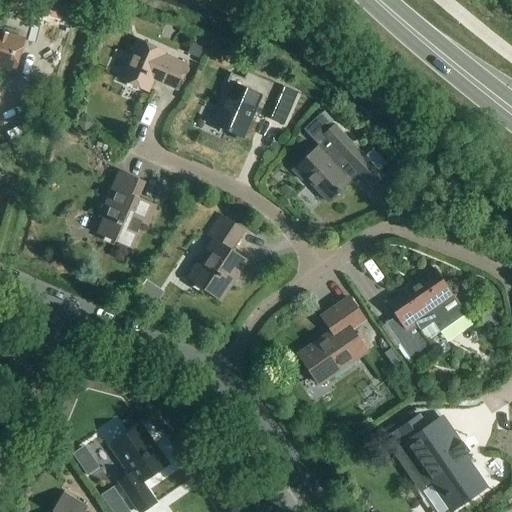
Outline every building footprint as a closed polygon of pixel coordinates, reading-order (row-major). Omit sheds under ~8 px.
[(1,0),(0,4),(0,5),(31,15),(34,0),(1,0)] [(23,41),(0,33),(0,70),(14,74),(23,41)] [(164,57),(165,54),(136,42),(119,81),(148,94),(153,82),(177,92),(188,67),(164,57)] [(188,54),(197,58),(201,49),(192,45),(188,54)] [(212,127),(243,141),(256,109),(263,112),(261,117),(283,127),(296,95),(247,74),(244,81),(231,76),(227,84),(230,86),(212,127)] [(371,189),(382,179),(334,127),(332,129),(320,116),(303,132),(318,148),(292,172),(301,182),(304,179),(328,205),(350,184),(347,181),(355,173),(371,189)] [(11,145),(0,147),(0,167),(15,165),(11,145)] [(96,236),(130,251),(141,225),(147,228),(156,208),(137,200),(144,184),(119,173),(99,219),(103,220),(96,236)] [(186,281),(220,304),(247,263),(232,253),(245,234),(220,217),(207,237),(213,241),(186,281)] [(386,305),(395,318),(405,333),(415,326),(420,333),(432,324),(439,334),(465,316),(435,271),(386,305)] [(364,323),(348,300),(321,319),(332,333),(298,357),(319,387),(366,354),(351,332),(364,323)] [(495,315),(482,319),(487,334),(499,331),(495,315)] [(449,446),(456,441),(441,420),(428,430),(418,417),(393,434),(427,484),(431,482),(451,511),(485,489),(463,458),(459,461),(449,446)] [(111,447),(111,448),(130,475),(118,483),(137,511),(145,511),(155,505),(141,484),(167,467),(140,427),(111,447)] [(99,468),(84,447),(72,455),(87,476),(99,468)] [(111,511),(117,511),(125,506),(113,488),(101,496),(111,511)] [(85,511),(87,509),(63,494),(52,511),(85,511)]
